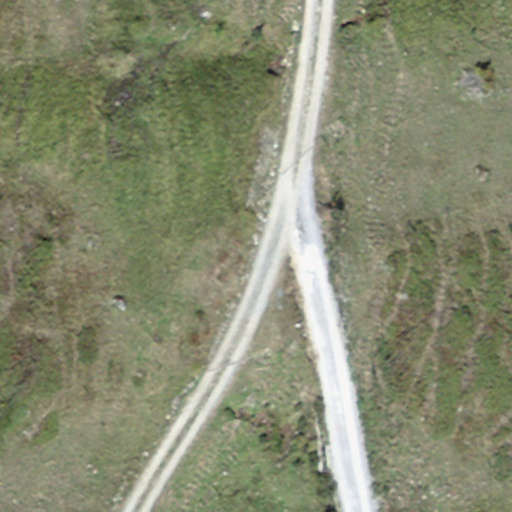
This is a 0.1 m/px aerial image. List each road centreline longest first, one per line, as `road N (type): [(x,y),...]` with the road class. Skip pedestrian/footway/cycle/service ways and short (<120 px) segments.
road 1 (track): [(322,0),(311,191),(175,474),(135,511)]
road 2 (track): [(311,191),(356,382),(369,511)]
